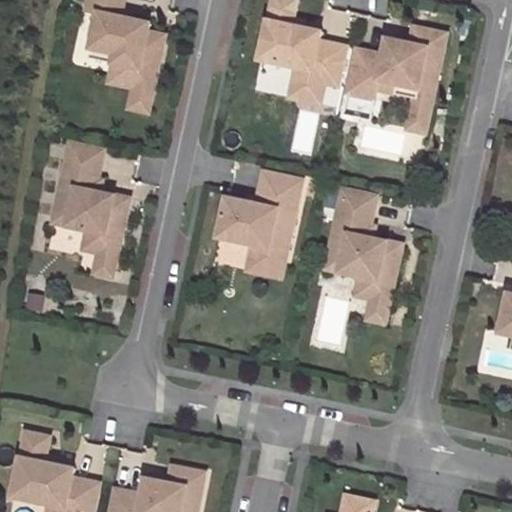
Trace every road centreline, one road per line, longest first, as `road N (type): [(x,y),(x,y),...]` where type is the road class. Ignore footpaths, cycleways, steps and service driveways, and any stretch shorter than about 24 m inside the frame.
road 1 (residential): [(220,0),(132,362),(141,388),(165,402),(278,423)]
road 2 (residential): [(412,449),(504,20),(494,0)]
road 3 (residential): [(278,423),(412,449)]
